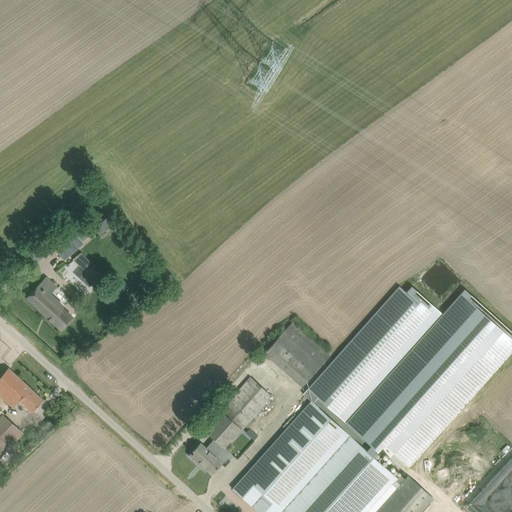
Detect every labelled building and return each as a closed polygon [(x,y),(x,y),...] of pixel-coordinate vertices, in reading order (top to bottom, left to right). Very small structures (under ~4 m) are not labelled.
[(72,228),(78,235),(81,239),(95,227),(77,206),(63,218),(72,228)] [(94,229),(100,236),(112,225),(106,218),(94,229)] [(72,228),(51,246),(64,260),(84,243),(81,239),(78,235),(72,228)] [(84,295),(105,277),(83,252),(62,270),(84,295)] [(7,268),(3,272),(0,275),(0,283),(3,286),(14,275),(7,268)] [(45,277),(32,291),(26,299),(60,330),(71,317),(62,308),(64,305),(51,293),(56,287),(45,277)] [(310,401),(232,489),(257,511),(365,511),(397,478),(371,455),(381,445),(382,443),(394,453),(408,466),(511,350),(511,331),(464,289),(442,314),(411,286),(406,292),(399,286),(308,389),(303,394),(310,401)] [(329,356),(292,322),(264,353),(302,387),(329,356)] [(0,395),(12,407),(18,401),(31,413),(43,400),(8,368),(0,376),(0,395)] [(221,411),(210,423),(203,430),(216,442),(208,451),(200,444),(189,456),(199,465),(200,463),(212,474),(221,463),(216,458),(222,451),(241,430),(245,425),(248,428),(256,420),(253,417),(271,396),(250,378),(221,411)] [(0,415),(0,458),(7,450),(24,433),(2,413),(0,415)] [(408,476),(375,511),(421,511),(434,498),(408,476)] [(479,495),(476,496),(475,492),(470,494),(473,504),(481,502),(479,495)]
